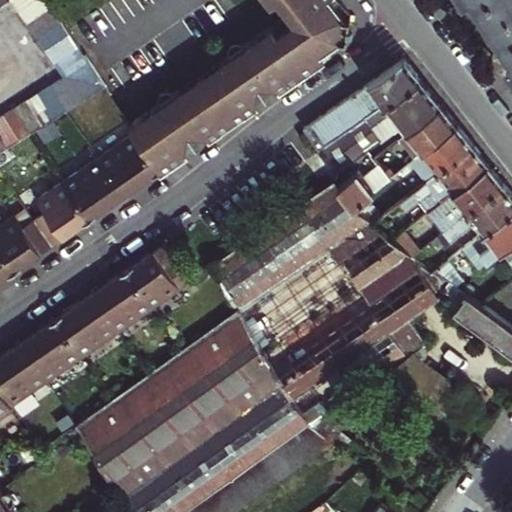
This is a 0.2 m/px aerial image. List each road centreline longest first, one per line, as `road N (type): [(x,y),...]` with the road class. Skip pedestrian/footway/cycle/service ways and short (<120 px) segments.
road 1 (residential): [(413,26),(0,322)]
road 2 (residential): [(413,26),(511,149)]
